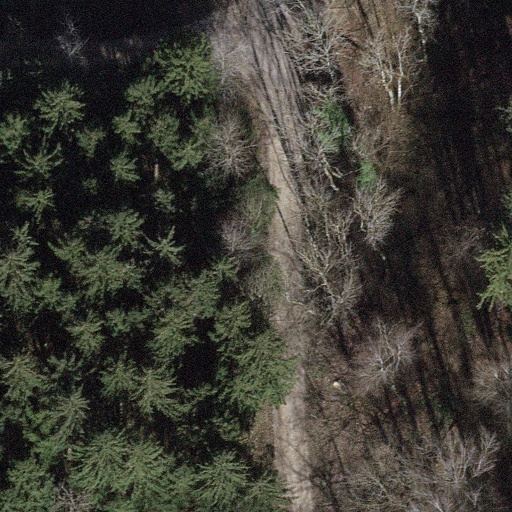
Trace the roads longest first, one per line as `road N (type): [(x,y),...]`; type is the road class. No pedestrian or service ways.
road 1 (track): [(279,511),(269,378),(304,0)]
road 2 (track): [(295,64),(0,85)]
